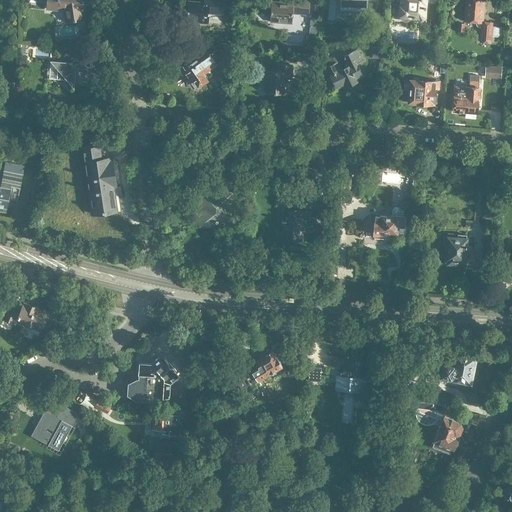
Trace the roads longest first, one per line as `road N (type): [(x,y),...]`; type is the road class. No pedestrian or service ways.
road 1 (unknown): [(0,111),(140,129),(381,139),(511,154)]
road 2 (residential): [(511,137),(138,111)]
road 3 (primary): [(511,321),(277,306),(148,287)]
road 4 (residential): [(148,287),(111,342),(39,361),(0,391)]
road 5 (residential): [(148,287),(155,272),(138,111)]
road 6 (primary): [(148,287),(0,249)]
road 7 (unclassified): [(452,511),(511,401)]
